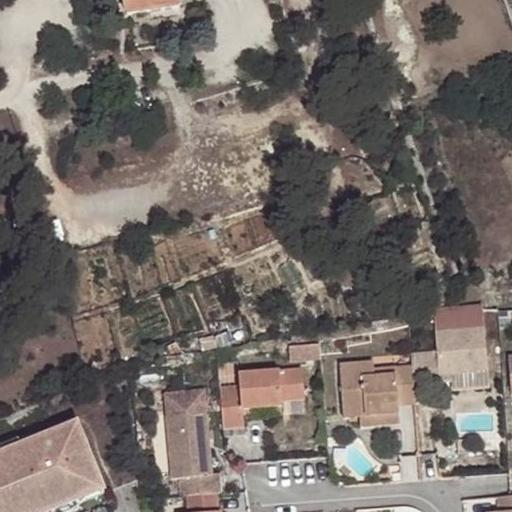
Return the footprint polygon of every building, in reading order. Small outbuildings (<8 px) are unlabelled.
[(125,0),(127,13),(178,6),(177,0),(125,0)] [(434,313),(435,333),(484,331),(484,311),(434,313)] [(437,355),(438,378),(439,384),(452,383),(453,392),(487,389),(484,331),(435,333),(437,355)] [(318,344),(288,346),(289,361),(319,359),(318,344)] [(426,356),(427,378),(438,378),(437,355),(426,356)] [(412,370),(414,388),(429,387),(427,378),(426,356),(411,357),(412,370)] [(220,389),(240,387),(239,376),(238,361),(218,363),(220,389)] [(395,408),(415,407),(414,388),(412,370),(391,371),(391,378),(372,380),(371,371),(370,365),(336,366),(340,421),(356,420),(378,418),(378,410),(395,408)] [(240,387),(220,389),(224,431),(246,430),(244,412),(284,408),(283,402),(283,391),(304,390),(303,370),(239,376),(240,387)] [(391,371),(371,371),(372,380),(391,378),(391,371)] [(305,400),(304,390),(283,391),(283,402),(305,400)] [(164,395),(167,417),(205,414),(203,391),(164,395)] [(396,427),(395,408),(378,410),(378,418),(356,420),(356,430),(396,427)] [(179,480),(181,496),(187,496),(216,494),(220,494),(218,475),(211,476),(205,414),(167,417),(173,481),(179,480)] [(71,424),(0,452),(0,511),(40,511),(70,500),(68,494),(96,484),(71,424)] [(468,440),(457,440),(459,454),(469,454),(468,440)] [(217,511),(216,494),(187,496),(188,511),(217,511)] [(511,511),(511,496),(497,498),(497,511),(511,511)]
